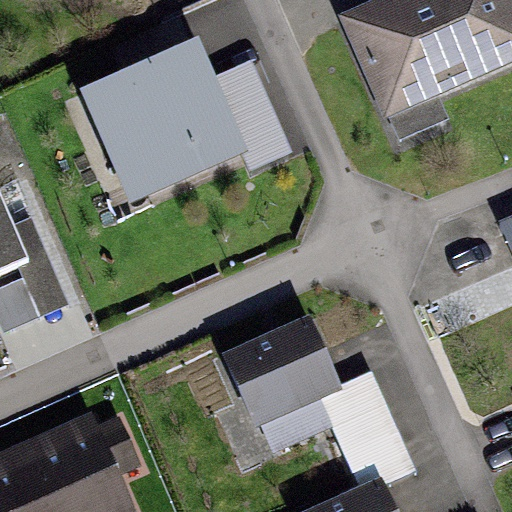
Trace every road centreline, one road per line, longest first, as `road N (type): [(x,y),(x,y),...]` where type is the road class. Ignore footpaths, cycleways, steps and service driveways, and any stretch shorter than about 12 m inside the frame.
road 1 (residential): [(0,399),(367,235)]
road 2 (residential): [(484,511),(367,235)]
road 3 (residential): [(367,235),(261,0)]
road 4 (residential): [(367,235),(511,179)]
